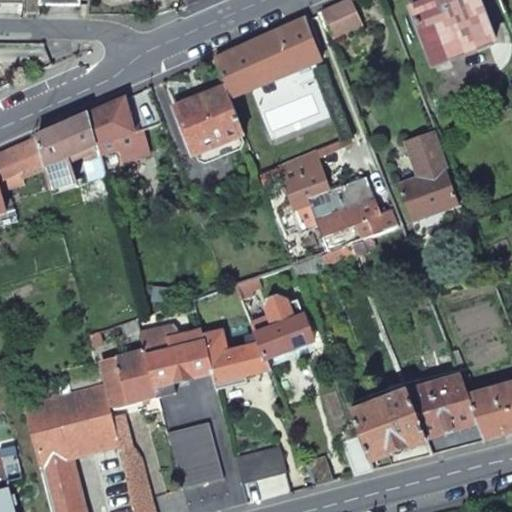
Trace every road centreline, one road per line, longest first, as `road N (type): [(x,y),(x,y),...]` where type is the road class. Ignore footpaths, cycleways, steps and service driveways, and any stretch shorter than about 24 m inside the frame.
road 1 (tertiary): [(339,511),(511,467)]
road 2 (residential): [(0,123),(145,56)]
road 3 (residential): [(0,29),(108,31),(145,56)]
road 4 (residential): [(145,56),(269,0)]
